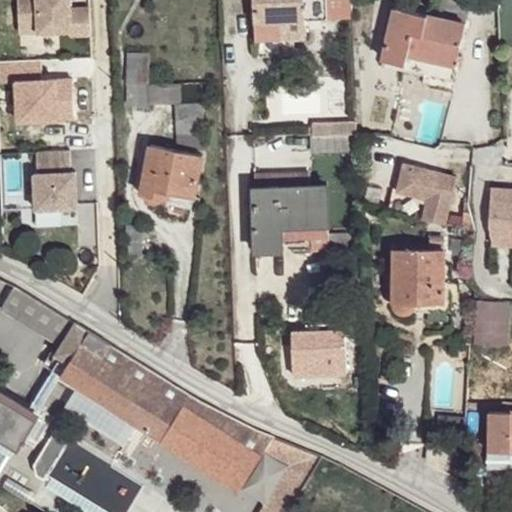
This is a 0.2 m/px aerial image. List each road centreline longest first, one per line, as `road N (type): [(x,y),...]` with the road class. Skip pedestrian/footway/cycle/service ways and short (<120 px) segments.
road 1 (residential): [(461,511),(0,262)]
road 2 (residential): [(479,154),(484,289),(511,292)]
